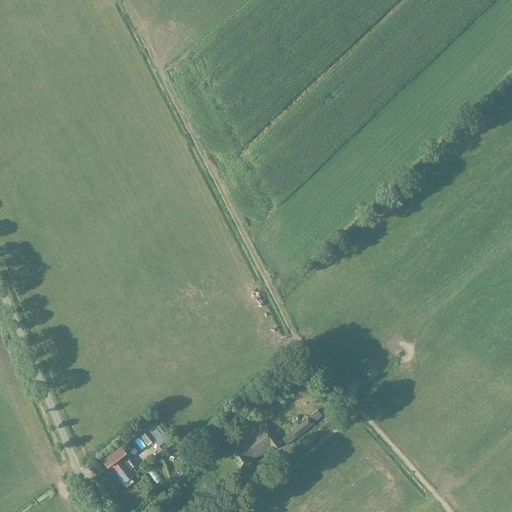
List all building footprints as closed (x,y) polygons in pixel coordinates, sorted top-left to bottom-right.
[(271,398),(281,404),(287,395),(278,389),(271,398)] [(304,433),(303,431),(311,424),(321,416),(316,410),(306,418),(299,424),(299,423),(289,431),(295,439),(304,433)] [(245,440),(227,452),(238,469),(270,448),(271,450),(279,445),(270,432),(271,431),(265,421),(256,428),(257,430),(244,438),(245,440)] [(146,446),(152,441),(159,435),(160,434),(151,424),(137,435),(146,446)] [(165,442),(159,435),(152,441),(158,448),(165,442)] [(130,479),(135,474),(131,469),(134,467),(119,448),(109,456),(114,462),(108,467),(114,474),(112,476),(118,484),(120,483),(125,488),(132,482),(130,479)]
